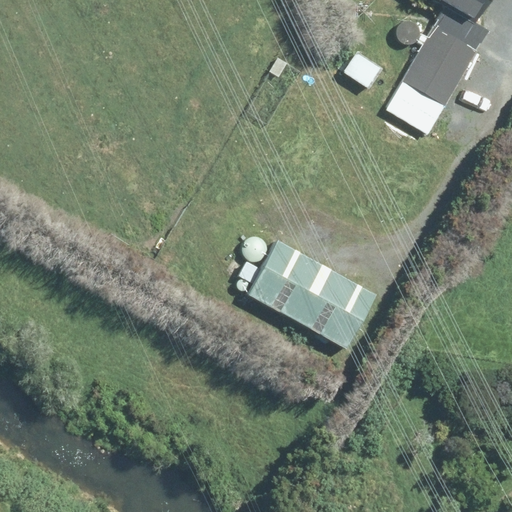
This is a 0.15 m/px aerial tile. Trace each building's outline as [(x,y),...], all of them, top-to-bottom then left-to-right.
[(504,0),(423,0),(485,34),(504,0)] [(440,11),(384,109),(422,131),(480,33),(440,11)] [(374,64),(352,51),(338,75),(360,88),(374,64)] [(275,55),(265,72),(275,77),(285,60),(275,55)] [(376,305),(273,245),(243,297),(345,357),(376,305)]
